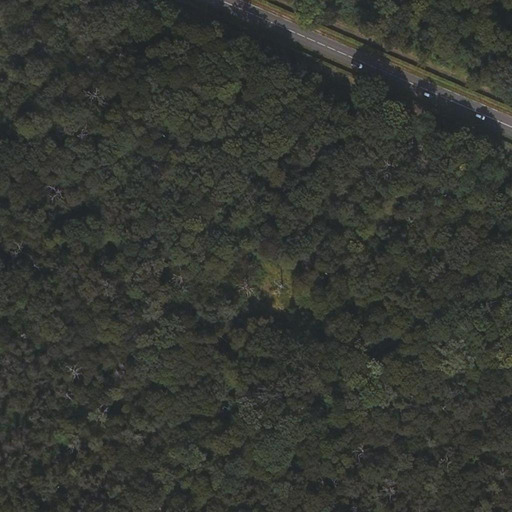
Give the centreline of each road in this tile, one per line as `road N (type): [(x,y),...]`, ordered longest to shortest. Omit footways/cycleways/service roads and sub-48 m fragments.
road 1 (track): [(160,511),(511,262)]
road 2 (secondary): [(217,0),(511,127)]
